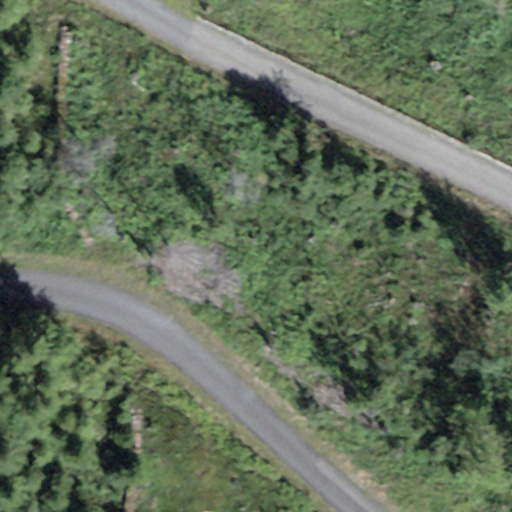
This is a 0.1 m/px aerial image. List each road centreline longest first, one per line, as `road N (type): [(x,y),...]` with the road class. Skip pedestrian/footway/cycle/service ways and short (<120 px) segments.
road 1 (track): [(0,287),(77,294),(114,307),(379,511)]
road 2 (track): [(511,192),(124,0)]
